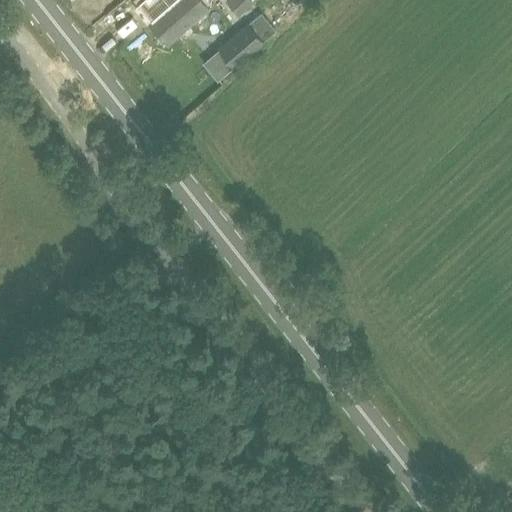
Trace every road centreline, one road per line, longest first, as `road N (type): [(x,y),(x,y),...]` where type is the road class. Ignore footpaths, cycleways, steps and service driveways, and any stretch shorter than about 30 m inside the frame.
road 1 (primary): [(436,511),(34,0)]
road 2 (unclassified): [(360,511),(0,29)]
road 3 (track): [(83,511),(207,306)]
